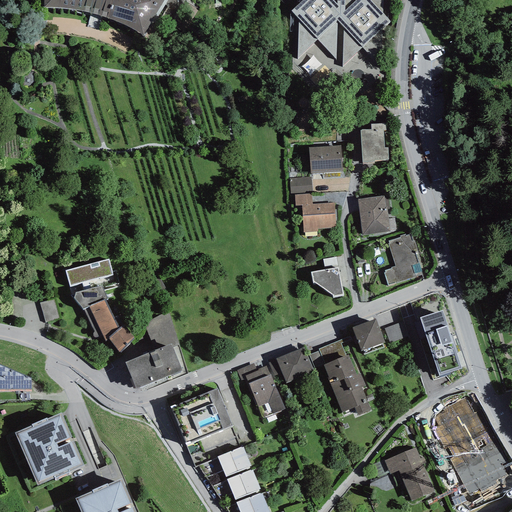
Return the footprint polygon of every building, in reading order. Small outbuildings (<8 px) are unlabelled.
[(143,44),(169,0),(43,0),(44,19),(63,19),(85,23),(106,28),(124,35),(143,44)] [(297,0),(298,2),(288,11),(296,19),(294,56),(315,36),(337,60),(339,23),(344,23),(342,63),(362,47),(381,69),(383,27),(391,19),(383,11),(383,0),(297,0)] [(385,123),(371,123),(371,128),(361,129),(362,161),(374,160),(374,159),(388,159),(388,147),(384,147),(383,129),(386,129),(385,123)] [(341,145),(309,147),(311,172),(343,170),(341,145)] [(289,178),(290,194),(312,192),(311,176),(289,178)] [(312,193),(293,195),(295,206),(305,205),(313,204),(312,193)] [(384,195),(357,199),(362,235),(390,231),(386,206),(385,206),(384,195)] [(313,204),(305,205),(305,214),(302,215),(303,231),(318,230),(318,228),(335,227),(334,203),(313,204)] [(400,236),(400,237),(387,241),(396,266),(385,269),(391,285),(423,274),(415,251),(417,250),(414,241),(413,241),(411,234),(406,235),(405,234),(400,236)] [(336,257),(322,259),(324,267),(337,264),(336,257)] [(109,259),(64,271),(72,294),(75,294),(75,292),(102,284),(103,287),(118,283),(116,271),(112,272),(109,259)] [(343,294),(338,267),(310,271),(312,280),(334,296),(343,294)] [(75,294),(72,294),(73,298),(75,297),(83,309),(105,299),(107,298),(103,287),(102,284),(75,292),(75,294)] [(55,298),(40,302),(46,323),(61,319),(55,298)] [(114,317),(105,299),(83,309),(94,331),(93,332),(92,334),(93,335),(94,336),(95,337),(96,337),(103,334),(105,342),(109,338),(120,352),(134,336),(123,325),(118,315),(114,317)] [(146,328),(153,344),(176,336),(168,312),(150,320),(146,328)] [(376,318),(352,327),(361,350),(363,350),(364,354),(383,347),(381,343),(385,342),(376,318)] [(402,322),(384,328),(390,343),(408,336),(402,322)] [(452,333),(426,343),(442,386),(468,377),(452,333)] [(350,336),(319,348),(320,351),(325,363),(323,364),(343,415),(355,410),(357,415),(371,410),(361,387),(366,385),(361,372),(356,374),(348,354),(346,355),(341,343),(351,339),(350,336)] [(182,370),(171,343),(125,361),(136,388),(182,370)] [(303,347),(276,358),(276,359),(282,372),(286,382),(313,371),(303,347)] [(325,363),(320,351),(309,355),(314,368),(323,364),(325,363)] [(276,359),(269,362),(274,375),(282,372),(276,359)] [(0,363),(0,388),(31,388),(31,377),(0,363)] [(253,363),(237,370),(241,380),(246,378),(247,380),(263,417),(285,408),(270,374),(264,376),(261,369),(257,371),(253,363)] [(217,387),(171,406),(186,443),(232,424),(217,387)] [(60,411),(15,432),(37,483),(84,464),(60,411)] [(242,446),(217,456),(225,476),(250,465),(242,446)] [(420,459),(415,447),(385,460),(390,473),(399,470),(412,500),(434,491),(424,468),(427,467),(423,458),(420,459)] [(252,469),(227,479),(235,499),(260,489),(252,469)] [(136,511),(121,476),(75,497),(81,511),(136,511)] [(261,492),(236,502),(240,511),(266,511),(269,511),(261,492)]
